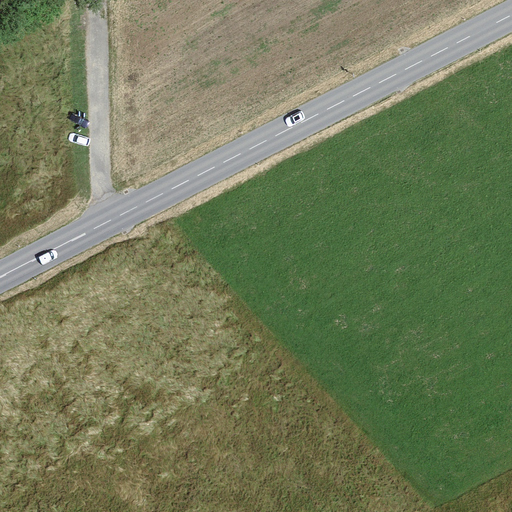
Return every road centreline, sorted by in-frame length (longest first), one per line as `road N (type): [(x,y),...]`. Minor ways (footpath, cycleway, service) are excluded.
road 1 (secondary): [(0,274),(511,13)]
road 2 (track): [(102,222),(97,0)]
